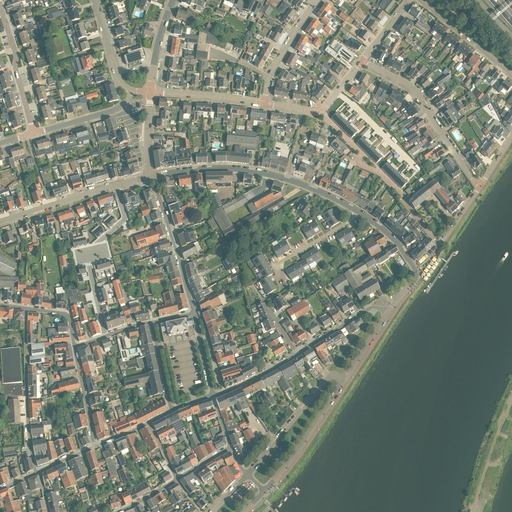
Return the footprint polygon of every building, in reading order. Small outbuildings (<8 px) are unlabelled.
[(9,10),(20,6),(17,0),(11,0),(12,1),(7,3),(8,7),(6,8),(7,12),(9,12),(9,10)] [(26,5),(30,3),(28,0),(17,0),(20,6),(21,9),(21,10),(25,9),(25,7),(24,7),(24,6),(27,5),(26,5)] [(66,9),(68,8),(69,10),(76,7),(74,0),(67,2),(67,1),(63,2),(65,9),(66,9)] [(154,0),(157,1),(157,0),(142,0),(139,9),(147,12),(151,0),(154,0)] [(198,0),(192,0),(191,0),(182,0),(181,4),(190,7),(191,4),(197,6),(196,10),(200,12),(204,2),(198,0)] [(208,0),(206,0),(205,3),(217,8),(219,4),(208,0)] [(242,2),(243,0),(235,0),(234,5),(233,5),(233,7),(239,9),(238,10),(241,12),(242,11),(245,4),(242,2)] [(251,13),(255,3),(249,0),(247,5),(245,4),(242,11),(250,15),(251,13)] [(298,9),(302,3),(297,0),(292,0),(290,3),(298,9)] [(383,1),(378,7),(380,8),(387,13),(395,3),(391,0),(387,0),(385,3),(383,1)] [(286,4),(284,2),(278,10),(285,15),(285,16),(290,20),(295,13),(290,10),(292,8),(286,4)] [(258,12),(261,6),(255,3),(251,13),(257,16),(255,18),(259,20),(261,13),(258,12)] [(321,10),(327,14),(330,10),(335,14),(337,12),(326,4),(321,10)] [(380,8),(378,7),(376,5),(373,4),(371,6),(374,8),(372,9),(373,10),(376,12),(380,8)] [(125,24),(130,24),(128,13),(125,14),(119,15),(117,7),(108,9),(112,21),(115,20),(117,26),(121,25),(125,24)] [(342,13),(349,18),(344,14),(346,11),(341,7),(338,10),(342,12),(342,13)] [(409,14),(419,20),(420,18),(423,20),(426,16),(423,14),(417,10),(416,11),(413,8),(409,14)] [(69,13),(65,14),(68,26),(69,26),(75,24),(75,23),(73,24),(72,22),(79,19),(77,10),(69,13)] [(188,11),(188,13),(179,10),(176,18),(185,21),(186,17),(192,20),(194,16),(195,14),(188,11)] [(324,18),(327,14),(321,10),(317,16),(326,22),(328,20),(324,18)] [(370,13),(381,21),(385,15),(379,10),(377,13),(373,10),(370,13)] [(58,12),(50,15),(48,15),(49,20),(60,17),(59,13),(58,12)] [(373,21),(372,22),(369,20),(372,17),(365,12),(363,15),(369,20),(367,23),(364,21),(363,23),(365,25),(368,27),(368,28),(373,32),(377,25),(378,26),(378,25),(373,21)] [(22,17),(25,16),(24,13),(13,16),(15,23),(23,20),(22,17)] [(346,22),(349,18),(342,13),(339,16),(346,22)] [(286,25),(290,20),(285,16),(283,19),(280,17),(278,20),(286,25)] [(272,32),(272,33),(280,37),(284,30),(274,24),(275,21),(268,17),(266,20),(272,24),(270,26),(277,29),(275,33),(272,32)] [(409,30),(413,24),(406,19),(402,24),(409,30)] [(32,23),(28,24),(27,22),(24,23),(23,20),(15,23),(17,28),(24,26),(25,29),(33,26),(32,23)] [(309,27),(315,31),(318,27),(321,29),(323,26),(314,20),(309,27)] [(362,26),(360,24),(355,21),(353,24),(360,30),(363,27),(362,26)] [(417,23),(415,26),(425,33),(427,34),(429,31),(422,27),(417,23)] [(82,24),(76,26),(75,24),(69,26),(70,28),(71,30),(72,35),(74,34),(84,31),(82,24)] [(397,31),(405,37),(406,34),(408,36),(411,32),(409,30),(402,24),(397,31)] [(437,34),(441,28),(437,24),(430,32),(432,34),(434,32),(437,34)] [(141,33),(144,34),(143,34),(152,37),(153,31),(152,30),(153,26),(146,25),(145,28),(143,27),(141,33)] [(32,37),(31,34),(30,31),(34,30),(33,26),(25,29),(26,32),(19,35),(21,41),(29,38),(32,37)] [(332,31),(332,30),(327,26),(323,30),(329,34),(331,31),(332,31)] [(313,33),(315,31),(309,27),(305,32),(314,38),(316,36),(313,33)] [(339,31),(346,36),(349,33),(342,27),(339,31)] [(129,36),(128,31),(124,33),(123,28),(122,28),(118,29),(115,30),(116,34),(117,37),(122,35),(123,38),(129,36)] [(190,30),(189,29),(178,28),(175,28),(174,35),(181,36),(180,38),(187,39),(197,41),(198,37),(190,35),(190,30)] [(435,40),(437,38),(439,40),(446,32),(441,28),(437,34),(433,38),(435,40)] [(75,44),(82,42),(81,39),(86,37),(84,31),(74,34),(75,37),(73,38),(75,44)] [(357,34),(360,37),(365,41),(370,35),(365,31),(363,34),(359,31),(357,34)] [(219,40),(206,35),(201,33),(199,32),(199,37),(198,37),(197,41),(197,45),(198,45),(197,52),(196,52),(195,60),(196,60),(204,61),(207,62),(208,53),(204,53),(205,45),(210,45),(211,45),(230,53),(232,46),(219,40)] [(276,43),(280,37),(273,34),(272,33),(270,36),(269,35),(268,38),(276,43)] [(131,42),(130,40),(138,37),(137,34),(129,36),(123,38),(124,41),(118,43),(120,50),(128,47),(127,43),(131,42)] [(450,43),(454,38),(449,34),(442,43),(445,44),(447,41),(450,43)] [(64,52),(59,37),(52,39),(57,54),(64,52)] [(310,45),(312,42),(302,37),(298,43),(308,48),(310,45)] [(34,39),(29,41),(29,38),(21,41),(23,46),(30,44),(31,47),(37,45),(43,43),(42,40),(35,42),(34,39)] [(412,41),(407,38),(405,41),(412,46),(414,43),(412,41)] [(447,46),(449,48),(451,50),(458,42),(454,38),(450,43),(447,46)] [(183,48),(184,41),(173,40),(172,46),(183,48)] [(362,46),(356,41),(353,44),(348,40),(345,44),(351,49),(352,48),(354,50),(355,49),(357,51),(362,46)] [(82,42),(75,44),(76,49),(81,48),(82,52),(90,49),(88,43),(82,44),(82,42)] [(264,50),(271,53),(274,48),(263,42),(262,44),(265,46),(264,50)] [(308,49),(308,48),(298,43),(295,50),(305,55),(307,52),(306,52),(307,48),(308,49)] [(393,54),(398,45),(395,44),(394,43),(392,48),(389,53),(392,55),(393,55),(393,54)] [(37,50),(38,49),(37,45),(31,47),(33,51),(25,53),(27,59),(34,56),(33,54),(38,52),(37,50)] [(455,53),(457,55),(459,52),(462,54),(466,48),(461,45),(455,53)] [(183,49),(183,48),(172,46),(171,54),(183,56),(183,53),(179,53),(180,48),(183,49)] [(354,56),(343,47),(338,53),(329,46),(324,51),(334,59),(339,62),(340,60),(343,56),(349,61),(348,63),(354,56)] [(144,56),(142,48),(142,47),(128,51),(129,55),(124,57),(127,66),(143,61),(142,56),(144,56)] [(389,54),(384,52),(386,49),(381,47),(379,50),(380,50),(378,52),(375,58),(377,58),(376,60),(382,63),(385,56),(387,57),(389,54)] [(462,60),(462,59),(464,60),(471,52),(466,48),(462,54),(458,58),(462,60)] [(431,53),(427,49),(425,53),(423,55),(427,58),(431,53)] [(267,59),(271,53),(264,50),(260,55),(267,59)] [(195,60),(196,52),(185,51),(184,59),(190,60),(195,60)] [(256,53),(253,51),(252,53),(255,55),(259,58),(257,60),(264,64),(267,59),(260,55),(256,53)] [(306,62),(307,62),(308,60),(306,59),(305,58),(300,55),(298,58),(292,54),(289,60),(300,66),(302,63),(303,63),(304,61),(306,62)] [(77,73),(77,76),(84,74),(83,74),(87,73),(88,72),(88,70),(92,69),(90,63),(92,63),(90,58),(89,55),(75,59),(79,73),(77,73)] [(399,57),(395,55),(394,58),(391,56),(391,57),(391,56),(386,65),(389,66),(393,69),(398,59),(399,57)] [(474,68),(479,61),(480,60),(479,59),(479,58),(477,57),(474,55),(469,61),(470,61),(467,65),(469,67),(471,69),(466,75),(470,78),(479,67),(478,66),(476,69),(474,68)] [(35,60),(35,59),(34,56),(27,59),(29,65),(36,63),(37,66),(49,62),(48,58),(40,61),(39,58),(35,60)] [(405,63),(402,61),(403,59),(399,57),(398,59),(393,69),(400,72),(405,63)] [(190,60),(184,59),(182,58),(181,66),(175,66),(176,61),(170,60),(169,69),(184,71),(185,65),(185,64),(189,64),(190,60)] [(264,64),(257,60),(255,63),(252,62),(251,64),(255,66),(258,68),(261,70),(264,64)] [(299,69),(300,66),(289,60),(286,65),(296,71),(298,69),(299,69)] [(39,72),(43,71),(42,68),(49,66),(50,66),(49,62),(37,66),(38,69),(31,71),(33,77),(40,75),(39,72)] [(458,71),(463,65),(459,62),(454,68),(458,71)] [(343,69),(338,65),(337,64),(335,67),(331,64),(329,67),(325,63),(322,66),(327,70),(329,71),(331,69),(333,71),(339,75),(343,69)] [(488,69),(489,68),(484,63),(480,68),(483,71),(480,74),(483,77),(489,70),(488,69)] [(327,70),(322,66),(320,65),(318,68),(325,73),(327,70)] [(417,77),(419,74),(422,76),(427,69),(421,65),(420,67),(417,72),(412,69),(408,76),(414,79),(416,76),(417,77)] [(298,75),(306,79),(308,76),(298,70),(298,71),(296,74),(297,74),(298,75)] [(96,71),(89,73),(91,78),(92,81),(95,79),(97,83),(104,81),(102,75),(98,76),(96,71)] [(225,81),(225,72),(218,71),(218,79),(220,80),(219,88),(227,89),(228,81),(225,81)] [(292,80),(293,80),(294,78),(294,77),(297,78),(298,75),(297,74),(296,74),(290,71),(289,74),(283,71),(279,78),(281,79),(280,81),(282,82),(283,83),(283,82),(285,83),(286,81),(285,81),(287,77),(292,80)] [(485,79),(491,84),(494,81),(497,78),(496,78),(498,75),(493,71),(489,76),(488,76),(485,79)] [(180,79),(175,78),(176,73),(172,72),(172,75),(168,74),(167,83),(173,84),(173,86),(174,87),(176,87),(178,88),(180,88),(178,87),(179,85),(179,82),(184,83),(185,79),(180,78),(180,79)] [(199,78),(194,77),(195,72),(188,72),(187,75),(186,82),(192,82),(192,86),(198,87),(199,78)] [(420,84),(424,89),(430,83),(427,81),(433,75),(431,72),(420,82),(421,83),(420,84)] [(217,81),(213,81),(210,81),(211,74),(204,73),(203,81),(207,81),(206,87),(216,88),(217,81)] [(320,81),(323,83),(325,81),(331,85),(335,80),(329,75),(326,73),(320,81)] [(371,84),(372,85),(374,82),(369,79),(363,74),(359,81),(363,84),(361,87),(363,88),(367,90),(371,84)] [(440,87),(452,78),(449,74),(436,83),(438,86),(427,93),(431,99),(437,95),(438,96),(443,92),(442,91),(443,90),(441,87),(441,88),(440,87)] [(1,84),(9,81),(7,75),(0,77),(0,81),(1,81),(1,84)] [(41,78),(40,75),(33,77),(34,83),(38,82),(42,81),(46,80),(45,77),(41,78)] [(243,91),(244,84),(247,85),(248,81),(248,78),(244,77),(244,80),(242,79),(236,78),(235,83),(237,83),(236,90),(243,91)] [(251,78),(249,88),(251,88),(250,92),(256,93),(258,85),(253,85),(254,78),(251,78)] [(482,81),(481,80),(478,78),(473,85),(474,86),(470,91),(472,92),(472,93),(476,88),(476,87),(482,81)] [(282,82),(280,81),(278,79),(276,84),(279,85),(278,90),(275,89),(274,96),(281,97),(282,82)] [(0,94),(5,93),(4,90),(11,88),(9,81),(1,84),(3,88),(0,89),(0,94)] [(500,81),(497,84),(494,88),(500,93),(503,88),(508,92),(511,87),(505,81),(503,83),(500,81)] [(283,85),(283,83),(282,82),(281,97),(288,98),(288,93),(291,94),(292,82),(290,83),(288,91),(284,90),(285,86),(283,85)] [(298,93),(294,93),(294,92),(296,82),(292,82),(291,94),(293,94),(292,99),(299,100),(302,84),(299,84),(298,93)] [(109,103),(118,100),(113,84),(104,86),(105,91),(102,92),(104,98),(106,97),(109,103)] [(385,95),(386,93),(389,88),(381,84),(379,89),(377,93),(375,96),(373,95),(372,98),(377,100),(377,101),(381,103),(384,100),(387,96),(385,95)] [(38,96),(46,93),(45,90),(49,89),(48,86),(36,90),(38,96)] [(313,88),(322,96),(327,90),(321,86),(319,89),(315,86),(313,88)] [(363,89),(361,92),(357,89),(357,90),(353,87),(349,92),(355,97),(357,95),(362,98),(367,91),(363,89)] [(318,101),(322,96),(313,88),(312,90),(315,93),(313,97),(318,101)] [(395,101),(399,94),(397,92),(397,93),(394,91),(391,96),(388,94),(387,96),(384,100),(386,102),(388,100),(390,102),(392,98),(395,100),(392,105),(395,101)] [(434,103),(438,109),(444,104),(443,102),(451,96),(454,94),(452,91),(441,99),(440,98),(437,100),(437,101),(434,103)] [(54,101),(61,99),(60,96),(51,98),(50,96),(49,92),(46,94),(46,93),(38,96),(40,102),(47,100),(48,103),(54,101)] [(87,101),(99,97),(97,92),(94,93),(86,96),(87,101)] [(480,92),(476,98),(480,101),(484,96),(480,92)] [(7,103),(14,101),(13,95),(6,97),(5,93),(0,94),(0,99),(0,100),(2,99),(4,104),(7,103)] [(482,108),(484,106),(489,103),(491,102),(487,93),(478,103),(482,108)] [(402,105),(401,103),(405,98),(402,96),(399,94),(395,101),(392,105),(397,109),(402,105)] [(73,110),(81,107),(79,99),(65,103),(69,114),(74,112),(73,110)] [(160,100),(159,107),(168,108),(169,104),(167,104),(168,99),(164,99),(164,100),(160,100)] [(0,105),(2,115),(4,114),(10,112),(9,110),(16,108),(14,101),(7,103),(4,104),(0,105)] [(56,107),(54,101),(48,103),(49,106),(41,108),(43,114),(51,112),(50,109),(54,108),(56,107)] [(401,110),(402,110),(401,111),(401,112),(403,116),(405,114),(413,108),(412,106),(410,103),(401,110)] [(464,109),(464,108),(460,103),(454,108),(449,111),(442,115),(446,121),(460,111),(464,109)] [(184,104),(183,111),(183,115),(187,115),(191,116),(191,114),(193,114),(193,112),(191,112),(191,104),(184,104)] [(203,113),(203,105),(196,105),(196,115),(193,114),(192,123),(193,123),(193,121),(198,121),(199,115),(199,113),(203,113)] [(207,116),(210,116),(211,106),(203,105),(203,113),(208,113),(207,116)] [(228,114),(224,114),(225,107),(217,106),(217,118),(220,118),(220,115),(224,115),(224,120),(227,120),(227,126),(228,120),(228,114)] [(238,115),(239,109),(231,108),(230,117),(233,118),(237,119),(238,115)] [(406,118),(408,120),(417,114),(415,111),(416,111),(413,108),(405,114),(403,116),(404,115),(406,118)] [(242,119),(245,119),(247,110),(239,109),(238,115),(243,115),(242,119)] [(511,112),(510,114),(504,110),(503,112),(504,114),(511,119),(511,112)] [(257,122),(259,112),(252,111),(250,122),(247,121),(247,127),(253,128),(254,121),(257,122)] [(456,122),(453,117),(455,116),(456,118),(462,114),(460,111),(446,121),(450,126),(456,122)] [(12,123),(20,121),(18,114),(11,116),(10,112),(4,114),(2,115),(1,115),(2,120),(7,119),(8,124),(12,122),(12,123)] [(51,112),(43,114),(45,120),(56,117),(55,114),(52,115),(51,112)] [(169,113),(162,112),(161,121),(158,120),(157,128),(165,128),(166,123),(167,123),(169,113)] [(257,122),(265,123),(267,113),(259,112),(257,122)] [(510,126),(511,123),(511,119),(504,114),(503,112),(501,115),(506,119),(504,121),(505,122),(510,126)] [(277,126),(279,115),(272,114),(270,122),(274,122),(273,126),(277,126)] [(285,125),(285,124),(286,116),(279,115),(277,126),(283,128),(283,132),(286,133),(287,125),(285,125)] [(458,120),(460,124),(466,119),(464,116),(458,120)] [(299,118),(291,117),(290,125),(293,125),(293,129),(297,130),(297,126),(299,118)] [(333,120),(339,126),(344,121),(341,118),(340,120),(337,117),(333,120)] [(117,130),(113,119),(110,120),(93,125),(96,137),(99,136),(117,130)] [(425,125),(421,119),(415,123),(414,122),(406,127),(410,132),(416,128),(418,130),(419,129),(425,125)] [(492,134),(493,135),(498,139),(503,132),(497,128),(500,124),(495,120),(490,127),(490,126),(487,129),(487,130),(490,134),(491,136),(492,134)] [(10,126),(11,130),(14,129),(22,127),(20,121),(12,123),(13,126),(10,126)] [(344,131),(347,127),(345,124),(346,123),(344,121),(339,126),(344,131)] [(344,131),(348,136),(354,130),(352,128),(350,130),(347,127),(344,131)] [(92,139),(91,134),(88,135),(86,129),(76,131),(75,132),(76,135),(75,135),(73,136),(75,143),(78,142),(79,143),(92,139)] [(117,130),(99,136),(100,138),(109,136),(110,141),(117,138),(119,145),(128,142),(125,133),(119,136),(117,130)] [(348,136),(353,140),(357,136),(355,134),(356,132),(354,130),(348,136)] [(419,145),(432,136),(429,131),(423,134),(425,136),(417,142),(419,145)] [(317,144),(320,135),(313,133),(310,141),(312,142),(311,145),(315,146),(316,144),(317,144)] [(67,134),(60,136),(63,146),(64,146),(64,148),(76,144),(75,143),(73,136),(68,137),(67,134)] [(248,151),(258,152),(259,144),(260,144),(260,137),(245,136),(235,135),(227,134),(226,146),(228,146),(227,153),(226,163),(249,165),(250,156),(252,156),(252,152),(248,152),(248,151)] [(320,135),(317,144),(324,146),(327,138),(320,135)] [(411,145),(419,139),(416,135),(411,139),(408,141),(411,145)] [(59,147),(63,146),(60,136),(55,138),(56,141),(53,142),(54,146),(56,152),(60,151),(59,147)] [(429,151),(433,148),(430,144),(434,141),(435,140),(432,136),(419,145),(407,152),(411,156),(422,148),(421,147),(423,146),(425,145),(429,151)] [(336,151),(343,144),(337,138),(331,145),(336,151)] [(495,145),(489,140),(489,139),(484,145),(492,152),(496,147),(494,146),(495,145)] [(48,140),(42,141),(46,153),(51,151),(52,153),(56,152),(54,146),(50,147),(49,143),(48,140)] [(357,144),(361,148),(366,142),(364,140),(363,142),(360,140),(357,144)] [(474,150),(477,148),(475,144),(476,143),(473,140),(469,142),(474,150)] [(40,154),(46,153),(42,141),(36,143),(37,146),(38,150),(35,151),(37,157),(40,156),(40,154)] [(192,165),(192,164),(189,141),(181,142),(182,148),(175,149),(175,158),(176,158),(177,167),(192,165)] [(366,153),(370,149),(368,146),(369,145),(366,142),(361,148),(366,153)] [(342,156),(348,149),(343,144),(336,151),(342,156)] [(488,157),(492,152),(484,145),(478,151),(479,152),(485,157),(486,156),(488,157)] [(165,154),(164,151),(163,146),(154,148),(154,152),(154,153),(155,159),(154,159),(156,170),(165,168),(168,168),(167,160),(166,160),(165,154)] [(20,160),(22,160),(26,158),(25,154),(24,150),(23,150),(22,147),(16,149),(20,160)] [(432,149),(433,148),(429,151),(423,155),(426,159),(429,157),(431,160),(436,156),(438,159),(444,154),(441,148),(434,152),(432,149)] [(14,162),(20,160),(16,149),(11,151),(14,162)] [(175,158),(175,149),(175,153),(165,154),(166,160),(167,160),(168,168),(175,167),(174,159),(175,159),(175,158)] [(366,153),(371,158),(377,151),(374,149),(373,151),(370,149),(366,153)] [(469,149),(463,153),(466,159),(469,157),(471,161),(473,164),(476,169),(477,168),(483,164),(477,156),(475,157),(473,154),(469,149)] [(371,158),(376,163),(380,158),(377,155),(379,154),(377,151),(371,158)] [(128,165),(136,162),(135,157),(133,152),(126,154),(126,155),(121,156),(122,160),(121,160),(123,164),(127,164),(128,165)] [(272,155),(272,156),(272,154),(267,152),(265,159),(263,158),(262,162),(258,161),(257,167),(261,167),(269,169),(272,155)] [(9,159),(4,160),(2,153),(0,153),(0,166),(6,164),(6,167),(11,166),(9,159)] [(226,163),(227,153),(223,153),(219,153),(211,154),(211,163),(226,163)] [(196,155),(197,164),(207,164),(207,154),(196,155)] [(289,160),(272,156),(272,155),(269,169),(278,171),(284,173),(285,172),(286,172),(288,165),(287,165),(289,160)] [(29,168),(35,166),(33,158),(26,160),(29,168)] [(305,174),(309,166),(302,163),(303,160),(298,158),(297,165),(300,166),(298,172),(305,174)] [(383,170),(390,164),(387,161),(385,163),(383,161),(378,166),(383,170)] [(449,173),(453,179),(461,174),(456,167),(455,168),(450,161),(444,165),(449,172),(449,173)] [(121,169),(121,168),(118,169),(120,178),(129,175),(129,176),(131,175),(131,176),(140,173),(138,167),(136,162),(128,165),(127,164),(128,167),(121,169)] [(408,170),(410,172),(414,168),(410,162),(403,168),(406,172),(408,170)] [(317,164),(316,167),(313,165),(312,167),(309,166),(305,174),(313,177),(315,170),(318,171),(319,171),(321,166),(320,165),(318,164),(317,164)] [(390,177),(394,172),(391,169),(393,167),(390,164),(383,170),(390,177)] [(430,175),(440,167),(439,164),(431,170),(428,173),(430,175)] [(117,166),(117,165),(114,166),(115,169),(109,172),(109,173),(107,173),(110,179),(111,179),(112,180),(120,178),(118,169),(117,166)] [(343,180),(347,182),(353,172),(348,170),(343,180)] [(324,173),(319,171),(318,171),(316,178),(321,180),(319,186),(327,190),(331,182),(324,179),(322,178),(324,173)] [(390,177),(396,183),(403,176),(399,173),(397,175),(394,172),(390,177)] [(107,173),(93,177),(94,181),(95,180),(96,183),(109,180),(109,179),(110,179),(107,173)] [(206,174),(206,175),(206,182),(206,184),(233,183),(232,173),(206,174)] [(200,175),(198,175),(194,175),(195,180),(195,183),(194,183),(195,194),(200,193),(200,186),(199,186),(198,183),(202,182),(206,182),(206,175),(202,175),(200,175)] [(252,181),(252,177),(244,175),(244,176),(240,176),(239,183),(247,184),(247,186),(253,187),(254,181),(252,181)] [(396,183),(402,189),(408,184),(404,181),(406,179),(403,176),(396,183)] [(95,184),(96,183),(95,180),(94,181),(93,177),(86,179),(88,187),(95,184)] [(415,196),(414,196),(421,203),(422,204),(435,193),(452,215),(457,209),(457,208),(464,202),(459,196),(454,199),(452,197),(451,197),(449,199),(447,196),(450,194),(448,191),(443,184),(443,183),(438,177),(415,196)] [(83,188),(81,180),(80,178),(77,179),(77,180),(72,182),(73,186),(74,191),(83,188)] [(171,187),(174,187),(173,178),(169,179),(162,180),(163,188),(164,188),(169,188),(169,187),(171,187)] [(49,181),(47,182),(46,181),(43,182),(45,186),(47,186),(49,192),(52,191),(55,197),(68,192),(65,184),(53,189),(51,184),(50,184),(49,181)] [(344,181),(341,186),(335,184),(331,182),(327,190),(338,195),(340,196),(345,189),(347,183),(344,181)] [(287,205),(282,196),(280,193),(283,185),(279,184),(274,183),(271,190),(271,191),(273,191),(253,202),(258,211),(233,225),(226,214),(248,203),(243,195),(211,213),(226,240),(287,205)] [(35,204),(42,201),(40,194),(42,193),(39,185),(32,187),(34,194),(32,195),(35,204)] [(180,203),(178,196),(179,195),(177,186),(174,187),(171,187),(169,187),(169,188),(164,188),(165,197),(165,198),(168,207),(180,203)] [(358,196),(345,189),(340,196),(351,202),(354,203),(358,196)] [(155,201),(151,190),(144,193),(145,196),(142,197),(143,201),(144,201),(145,200),(147,204),(155,201)] [(140,204),(137,196),(134,197),(133,193),(131,194),(130,195),(130,194),(128,195),(127,195),(126,195),(126,194),(123,195),(123,196),(122,197),(125,206),(126,206),(130,205),(130,204),(131,204),(132,203),(133,207),(140,204)] [(414,196),(415,196),(412,193),(408,195),(411,200),(409,202),(415,209),(422,204),(421,203),(414,196)] [(20,195),(16,196),(15,194),(11,195),(12,197),(14,202),(16,201),(18,209),(22,208),(25,207),(22,199),(21,200),(20,195)] [(215,209),(222,206),(218,194),(210,197),(215,209)] [(110,203),(114,202),(111,195),(104,197),(109,210),(112,209),(110,203)] [(370,203),(358,196),(354,203),(365,210),(370,203)] [(15,207),(14,202),(12,197),(4,199),(6,204),(4,205),(7,213),(13,211),(12,208),(15,207)] [(104,213),(105,212),(109,211),(108,211),(108,210),(109,210),(104,197),(97,199),(99,206),(103,205),(105,209),(103,209),(104,212),(104,213)] [(372,212),(379,202),(379,201),(377,200),(375,202),(372,200),(370,203),(365,210),(371,214),(371,212),(372,212)] [(97,213),(95,208),(93,201),(86,204),(91,215),(97,213)] [(142,214),(138,215),(138,218),(151,214),(150,212),(158,209),(155,201),(147,204),(143,206),(143,204),(140,205),(142,209),(140,209),(142,214)] [(384,213),(378,209),(382,204),(379,202),(372,212),(374,214),(373,215),(379,220),(382,216),(385,218),(388,215),(385,212),(384,213)] [(188,206),(184,207),(182,203),(180,203),(168,207),(171,216),(194,208),(192,203),(188,204),(188,206)] [(312,215),(315,211),(304,203),(303,205),(301,204),(297,211),(293,209),(289,214),(295,218),(297,215),(299,217),(301,213),(307,218),(310,213),(312,215)] [(79,215),(84,212),(85,212),(82,206),(76,209),(78,215),(79,215)] [(187,216),(186,212),(194,209),(194,208),(171,216),(171,217),(172,217),(175,227),(184,224),(184,226),(190,224),(188,215),(187,216)] [(336,216),(333,211),(332,210),(323,215),(327,222),(336,216)] [(70,231),(72,230),(71,225),(72,225),(71,223),(74,222),(73,218),(74,218),(72,211),(65,213),(69,226),(69,228),(70,231)] [(154,222),(162,220),(159,212),(151,215),(146,217),(148,224),(154,222)] [(63,221),(65,227),(66,227),(69,226),(65,213),(57,215),(60,222),(63,221)] [(105,220),(112,227),(119,221),(113,214),(105,220)] [(48,228),(46,228),(48,234),(53,233),(50,224),(55,223),(54,216),(46,218),(48,224),(48,228)] [(331,228),(340,223),(336,216),(327,222),(331,228)] [(397,222),(394,219),(391,217),(384,225),(390,230),(396,223),(396,224),(397,222)] [(207,222),(218,228),(213,219),(207,222)] [(309,226),(314,235),(321,231),(315,222),(309,226)] [(390,230),(393,233),(401,225),(397,222),(390,230)] [(99,237),(107,230),(101,223),(93,229),(99,237)] [(23,228),(19,230),(20,236),(21,236),(20,234),(29,232),(30,236),(32,235),(33,240),(32,240),(32,242),(34,242),(34,241),(37,241),(36,234),(34,234),(31,227),(30,227),(30,224),(23,227),(23,228)] [(401,225),(393,233),(397,236),(404,228),(401,225)] [(412,232),(415,236),(419,242),(415,246),(412,248),(415,251),(411,254),(415,261),(417,261),(435,245),(428,238),(424,242),(421,239),(423,237),(413,225),(410,229),(412,232)] [(158,243),(157,240),(167,237),(164,226),(156,228),(156,230),(147,233),(135,237),(136,241),(139,249),(158,243)] [(308,239),(314,235),(309,226),(302,230),(308,239)] [(403,238),(408,232),(404,228),(397,236),(401,239),(402,238),(403,238)] [(354,238),(350,231),(349,229),(342,233),(349,244),(353,242),(351,239),(354,238)] [(78,237),(80,246),(87,244),(86,239),(89,238),(87,230),(82,231),(83,236),(78,237)] [(178,236),(182,248),(187,246),(186,245),(191,243),(190,242),(198,240),(196,236),(193,237),(191,232),(178,236)] [(11,233),(3,235),(6,244),(16,241),(17,243),(21,242),(19,236),(13,238),(11,233)] [(67,234),(69,243),(73,242),(74,247),(80,246),(78,237),(74,239),(72,233),(67,234)] [(343,248),(349,244),(342,233),(336,236),(343,248)] [(378,247),(386,243),(386,242),(382,235),(364,246),(371,257),(381,252),(378,247)] [(415,236),(412,238),(410,235),(402,240),(404,243),(407,247),(407,248),(408,247),(408,248),(411,246),(411,245),(412,244),(415,243),(416,244),(412,247),(412,248),(415,246),(419,242),(415,236)] [(169,241),(168,240),(168,241),(150,246),(153,257),(156,255),(156,256),(164,253),(163,250),(171,248),(169,241)] [(32,242),(33,245),(28,246),(30,252),(35,251),(34,245),(38,244),(38,241),(37,241),(32,242)] [(278,244),(284,254),(290,250),(285,241),(278,244)] [(198,252),(197,252),(193,244),(181,251),(184,260),(190,257),(190,256),(198,252)] [(277,258),(284,254),(278,244),(272,248),(277,258)] [(388,258),(398,251),(395,245),(372,259),(375,266),(376,266),(379,264),(379,265),(389,259),(388,258)] [(139,249),(134,250),(131,252),(130,252),(132,257),(141,254),(139,249)] [(321,258),(318,253),(316,249),(309,252),(315,262),(321,258)] [(334,268),(337,267),(349,260),(355,255),(353,251),(331,264),(334,268)] [(174,256),(173,257),(169,258),(168,252),(164,253),(156,256),(158,266),(164,264),(165,265),(166,264),(172,262),(176,261),(174,256)] [(309,265),(315,262),(309,252),(303,256),(305,260),(310,269),(311,269),(309,265)] [(197,268),(197,267),(198,267),(197,263),(204,259),(204,260),(208,257),(206,254),(192,262),(192,263),(185,266),(187,280),(197,275),(199,274),(200,274),(202,272),(205,271),(204,266),(197,268)] [(18,264),(0,255),(0,271),(11,277),(12,276),(14,278),(17,271),(15,269),(18,264)] [(256,267),(265,261),(261,255),(252,260),(256,267)] [(66,263),(65,256),(59,258),(61,267),(64,267),(64,268),(67,268),(68,266),(67,263),(66,263)] [(427,281),(442,260),(438,258),(437,260),(434,257),(421,275),(425,277),(424,279),(427,281)] [(375,266),(372,259),(371,258),(363,263),(360,265),(356,267),(352,270),(348,263),(340,269),(343,275),(351,287),(353,291),(366,284),(366,285),(374,280),(374,279),(372,279),(369,274),(362,279),(360,274),(367,270),(375,266)] [(111,274),(116,273),(114,264),(111,265),(109,259),(103,261),(105,270),(110,268),(111,274)] [(233,268),(228,259),(223,262),(228,271),(233,268)] [(304,273),(310,269),(305,260),(299,264),(304,273)] [(105,270),(103,261),(96,262),(98,268),(94,269),(96,277),(101,276),(100,271),(105,270)] [(171,281),(180,278),(179,272),(176,261),(172,262),(166,264),(165,265),(168,274),(169,274),(171,281)] [(260,273),(269,268),(265,261),(256,267),(260,273)] [(118,274),(121,274),(121,272),(133,269),(132,263),(116,268),(118,274)] [(298,277),(304,273),(299,264),(292,268),(298,277)] [(77,274),(78,283),(83,282),(82,276),(87,275),(85,266),(79,268),(80,274),(77,274)] [(260,282),(269,277),(273,274),(269,268),(260,273),(263,279),(259,282),(260,282)] [(291,280),(298,277),(292,268),(286,271),(291,280)] [(194,296),(195,296),(203,291),(199,283),(201,281),(197,275),(187,280),(189,285),(194,296)] [(339,294),(351,287),(343,275),(331,282),(339,294)] [(19,278),(14,278),(0,277),(0,287),(16,288),(18,288),(18,283),(19,278)] [(263,289),(272,283),(269,277),(260,282),(263,289)] [(173,287),(182,285),(180,278),(171,281),(173,287)] [(383,295),(374,280),(366,285),(366,284),(353,291),(360,302),(377,291),(381,297),(383,295)] [(118,300),(124,298),(119,281),(114,283),(113,283),(117,298),(118,300)] [(25,283),(18,283),(18,288),(16,288),(15,292),(18,292),(18,291),(22,291),(21,304),(31,306),(31,298),(31,295),(25,295),(26,288),(26,283),(25,283)] [(263,289),(265,291),(267,295),(276,290),(272,283),(263,289)] [(36,288),(26,288),(25,295),(31,295),(31,298),(36,298),(35,306),(42,307),(42,301),(42,298),(43,298),(43,293),(44,293),(44,284),(36,284),(36,288)] [(98,291),(100,298),(108,296),(107,291),(113,290),(112,285),(103,287),(104,290),(98,291)] [(4,302),(11,302),(12,296),(14,296),(15,288),(12,288),(11,293),(4,293),(4,300),(4,302)] [(77,304),(83,303),(81,295),(81,292),(80,288),(73,290),(77,304)] [(205,299),(203,297),(209,294),(206,289),(204,291),(203,291),(195,296),(198,303),(205,299)] [(81,324),(79,312),(77,304),(73,290),(65,291),(65,293),(66,299),(71,298),(73,307),(70,307),(73,319),(74,319),(75,324),(76,331),(83,330),(81,324)] [(227,303),(225,299),(221,291),(198,304),(201,311),(210,306),(212,309),(222,303),(223,305),(227,303)] [(157,307),(157,310),(159,317),(178,312),(174,298),(172,292),(163,294),(166,305),(157,307)] [(67,303),(66,299),(65,293),(56,295),(56,296),(57,301),(56,309),(66,310),(67,303)] [(174,298),(178,312),(188,310),(184,294),(175,297),(175,298),(174,298)] [(100,298),(102,304),(107,303),(108,306),(116,303),(115,299),(115,298),(109,300),(108,296),(100,298)] [(156,306),(155,302),(154,297),(150,298),(145,299),(147,306),(149,305),(151,312),(157,310),(157,307),(156,306)] [(287,306),(285,302),(284,302),(280,297),(273,302),(279,311),(287,306)] [(344,303),(349,310),(354,307),(348,297),(343,300),(344,302),(344,303)] [(342,299),(338,301),(337,300),(333,302),(338,311),(341,309),(344,313),(349,310),(344,303),(344,302),(343,300),(342,299)] [(132,315),(134,314),(141,312),(138,304),(138,303),(137,300),(129,303),(130,306),(121,308),(122,310),(122,311),(122,313),(127,323),(128,325),(132,323),(129,315),(132,314),(132,315)] [(334,321),(340,317),(333,306),(332,306),(328,300),(322,303),(327,309),(330,307),(331,310),(328,312),(330,315),(333,320),(334,321)] [(257,303),(258,306),(260,311),(266,309),(264,303),(264,304),(263,301),(257,303)] [(310,311),(308,308),(303,301),(291,309),(297,319),(310,311)] [(12,319),(13,311),(13,310),(6,309),(0,308),(0,317),(9,319),(9,322),(9,330),(13,330),(14,329),(14,320),(14,319),(12,319)] [(136,322),(143,320),(150,317),(148,309),(141,312),(134,314),(136,322)] [(293,321),(297,319),(291,309),(287,312),(293,321)] [(81,324),(88,322),(87,320),(85,310),(79,312),(81,324)] [(14,320),(18,321),(18,330),(24,330),(25,311),(15,311),(14,319),(14,320)] [(127,323),(122,313),(122,311),(115,313),(116,316),(105,319),(108,330),(127,323)] [(224,317),(214,321),(211,312),(202,315),(206,325),(208,330),(216,327),(226,324),(224,317)] [(39,323),(39,314),(28,313),(28,322),(27,335),(27,336),(32,335),(33,323),(39,323)] [(331,323),(329,322),(325,315),(319,318),(324,327),(331,323)] [(319,330),(316,325),(318,324),(315,318),(309,322),(312,327),(308,329),(312,335),(319,330)] [(92,337),(101,335),(97,322),(92,324),(91,319),(87,320),(88,322),(92,337)] [(189,338),(195,336),(191,319),(185,320),(166,324),(160,325),(164,343),(170,342),(169,336),(172,336),(188,333),(189,338)] [(265,327),(273,324),(271,319),(265,321),(265,322),(263,323),(265,327)] [(281,324),(283,326),(283,327),(285,330),(288,328),(292,326),(288,320),(286,321),(281,324)] [(363,324),(361,320),(359,320),(345,328),(343,329),(345,333),(347,331),(350,336),(359,330),(358,327),(363,324)] [(268,332),(275,329),(273,324),(265,327),(268,332)] [(67,325),(58,325),(59,328),(55,329),(48,329),(48,330),(48,337),(52,337),(52,336),(59,337),(59,336),(59,333),(68,333),(67,325)] [(144,358),(145,357),(155,355),(153,345),(148,326),(140,328),(143,340),(142,341),(144,346),(140,347),(141,353),(143,352),(144,358)] [(219,336),(216,327),(208,330),(210,335),(210,339),(219,336)] [(297,335),(301,341),(306,338),(299,327),(296,329),(299,334),(297,335)] [(297,335),(295,336),(292,331),(291,332),(288,328),(285,330),(287,332),(289,334),(294,343),(295,342),(297,344),(301,341),(297,335)] [(130,339),(138,338),(139,338),(137,329),(128,331),(130,339)] [(343,334),(345,333),(343,329),(340,331),(330,337),(330,338),(334,345),(341,341),(343,344),(348,341),(343,334)] [(84,332),(83,332),(83,330),(76,331),(79,342),(86,340),(84,332)] [(280,337),(277,332),(271,336),(280,354),(286,351),(282,345),(281,345),(277,339),(280,337)] [(253,334),(246,336),(249,345),(256,343),(253,334)] [(31,345),(34,345),(34,340),(38,339),(38,335),(32,335),(27,336),(28,345),(31,345)] [(210,339),(212,346),(222,343),(220,336),(219,336),(210,339)] [(275,357),(280,354),(271,336),(271,337),(260,344),(262,349),(267,346),(271,351),(274,355),(269,358),(270,360),(275,357)] [(330,338),(325,340),(323,342),(328,349),(331,347),(332,349),(334,347),(333,345),(334,345),(330,338)] [(115,345),(112,347),(109,339),(101,342),(104,350),(109,348),(112,354),(118,352),(115,345)] [(235,343),(228,345),(227,342),(212,346),(214,352),(225,349),(226,353),(236,350),(235,343)] [(328,349),(323,342),(314,348),(319,356),(325,365),(329,362),(326,358),(322,352),(328,349)] [(44,343),(41,344),(41,343),(38,344),(34,345),(31,345),(32,357),(30,357),(30,365),(45,363),(44,360),(44,355),(45,355),(44,347),(44,343)] [(96,357),(97,361),(102,360),(98,344),(94,345),(93,345),(96,357)] [(66,349),(71,349),(70,345),(65,345),(55,346),(55,352),(56,355),(54,355),(55,362),(57,362),(58,361),(58,355),(65,354),(66,354),(66,349)] [(86,357),(91,356),(89,346),(78,349),(81,360),(87,358),(86,357)] [(23,354),(23,352),(23,349),(0,349),(0,369),(2,370),(2,379),(1,380),(1,383),(0,383),(0,397),(23,396),(20,354),(23,354)] [(316,357),(311,349),(303,355),(308,362),(310,361),(312,364),(318,360),(316,357)] [(233,354),(237,353),(236,350),(226,353),(227,354),(222,356),(221,354),(215,355),(218,365),(234,359),(233,354)] [(149,374),(158,371),(155,355),(145,357),(149,374)] [(307,363),(308,362),(303,355),(300,357),(305,365),(310,372),(309,372),(315,379),(317,377),(312,370),(307,363)] [(82,365),(94,363),(92,358),(92,356),(91,356),(86,357),(87,358),(81,360),(82,365)] [(250,377),(256,375),(256,374),(249,357),(242,359),(244,363),(250,377)] [(299,373),(303,380),(305,379),(303,374),(301,371),(299,368),(305,365),(300,357),(292,362),(299,373)] [(66,369),(71,368),(74,367),(73,359),(66,360),(58,361),(57,362),(57,366),(66,365),(66,369)] [(278,382),(284,392),(291,388),(287,381),(294,376),(299,385),(302,390),(307,387),(306,386),(303,380),(299,373),(298,373),(291,362),(279,369),(270,374),(260,379),(260,380),(258,380),(264,390),(265,389),(265,388),(266,388),(278,382)] [(86,379),(97,376),(94,363),(82,365),(83,365),(86,379)] [(245,380),(250,377),(244,363),(240,365),(243,371),(241,372),(241,371),(242,374),(242,375),(243,375),(245,380)] [(241,371),(239,366),(225,371),(220,372),(223,381),(230,379),(228,375),(231,375),(232,378),(234,377),(242,374),(241,371)] [(62,379),(76,376),(74,368),(66,369),(55,370),(53,371),(54,375),(61,374),(62,379)] [(163,394),(162,392),(159,380),(158,372),(124,380),(126,388),(150,383),(152,389),(148,390),(149,393),(150,393),(152,392),(154,397),(163,394)] [(237,384),(245,380),(243,375),(242,375),(242,374),(234,377),(237,384)] [(237,384),(234,377),(232,378),(231,375),(228,375),(230,379),(223,381),(226,389),(237,384)] [(89,394),(97,391),(96,385),(96,382),(94,377),(97,376),(86,379),(89,394)] [(52,397),(60,395),(80,390),(79,388),(77,379),(58,384),(58,386),(50,388),(52,396),(52,397)] [(262,391),(264,390),(258,380),(241,389),(246,400),(247,400),(245,397),(250,395),(250,396),(262,390),(262,391)] [(250,407),(249,405),(247,400),(246,400),(241,389),(226,396),(225,396),(230,407),(236,404),(239,412),(244,410),(250,407)] [(89,399),(91,407),(101,404),(99,398),(102,397),(101,392),(94,394),(94,398),(89,399)] [(266,410),(276,404),(268,393),(259,398),(266,410)] [(228,418),(225,409),(230,407),(225,396),(216,400),(220,411),(228,432),(240,427),(236,420),(232,421),(230,417),(228,418)] [(19,400),(18,400),(8,401),(8,416),(6,416),(7,421),(7,424),(9,424),(20,424),(19,400)] [(153,405),(159,415),(162,413),(167,410),(164,400),(153,405)] [(196,405),(198,411),(213,406),(211,400),(201,403),(196,405)] [(35,409),(41,408),(41,401),(34,401),(29,402),(30,419),(36,419),(35,409)] [(249,405),(250,407),(258,418),(260,417),(251,403),(249,405)] [(151,419),(159,415),(153,405),(146,409),(151,419)] [(204,423),(201,415),(199,415),(198,411),(196,405),(190,407),(189,407),(193,416),(197,415),(200,424),(204,423)] [(181,421),(193,416),(189,407),(177,412),(181,421)] [(144,422),(151,419),(146,409),(142,410),(144,415),(141,416),(144,422)] [(213,418),(217,417),(215,410),(213,409),(204,413),(201,415),(204,423),(204,421),(207,420),(213,418)] [(138,425),(144,422),(141,416),(144,415),(142,410),(132,415),(134,417),(138,425)] [(109,431),(107,424),(103,412),(92,415),(95,427),(97,436),(109,431)] [(181,421),(177,412),(165,418),(168,425),(169,427),(172,426),(175,433),(176,433),(176,435),(180,433),(185,431),(181,421)] [(277,422),(283,418),(280,414),(274,419),(277,422)] [(76,430),(88,427),(85,415),(73,417),(76,430)] [(131,428),(138,425),(134,417),(114,425),(113,425),(117,434),(131,428)] [(155,431),(168,425),(165,418),(153,425),(155,431)] [(69,436),(76,434),(73,423),(66,425),(69,436)] [(98,441),(106,438),(111,437),(109,433),(112,432),(111,427),(110,423),(107,424),(109,431),(97,436),(98,441)] [(31,435),(32,435),(44,433),(43,426),(43,425),(31,427),(31,435)] [(172,426),(169,427),(169,428),(157,434),(160,440),(169,436),(170,439),(177,436),(176,435),(176,433),(175,433),(172,426)] [(156,453),(160,450),(159,448),(157,444),(156,441),(152,433),(150,432),(148,427),(140,431),(150,452),(154,450),(156,453)] [(250,429),(243,433),(250,446),(257,442),(250,429)] [(78,441),(80,449),(90,444),(87,437),(88,437),(87,431),(84,432),(85,437),(78,441)] [(231,442),(238,439),(235,431),(233,432),(234,435),(229,436),(231,442)] [(184,441),(180,433),(176,435),(177,436),(180,443),(184,441)] [(211,442),(216,451),(226,446),(226,444),(224,437),(222,433),(215,437),(217,439),(215,440),(214,440),(213,437),(211,439),(212,441),(211,442)] [(129,448),(132,454),(135,461),(143,457),(136,442),(137,442),(133,434),(125,438),(129,448)] [(200,447),(195,436),(193,436),(189,438),(200,461),(208,456),(206,452),(207,451),(204,446),(200,447)] [(68,453),(76,451),(71,438),(64,441),(66,447),(68,453)] [(120,453),(129,448),(125,438),(115,442),(120,453)] [(233,447),(233,448),(241,445),(240,444),(238,439),(231,442),(233,447)] [(42,453),(47,452),(46,449),(46,443),(45,440),(32,442),(34,453),(42,452),(42,453)] [(66,447),(64,441),(63,441),(63,440),(53,443),(56,452),(59,457),(64,455),(62,450),(62,449),(66,447)] [(49,462),(58,459),(53,442),(51,443),(46,443),(46,449),(47,452),(49,460),(49,462)] [(216,451),(211,442),(208,443),(204,445),(204,446),(207,451),(209,456),(216,451)] [(110,458),(117,455),(112,443),(104,447),(106,452),(103,453),(106,459),(107,464),(109,471),(110,474),(112,480),(117,478),(116,473),(113,460),(111,461),(110,458)] [(241,445),(233,448),(236,453),(243,449),(241,445)] [(169,460),(177,456),(173,447),(170,448),(166,450),(168,454),(167,454),(169,460)] [(192,466),(198,463),(194,455),(191,457),(188,450),(190,450),(189,448),(183,450),(177,454),(178,456),(184,452),(185,452),(188,459),(192,466)] [(239,458),(246,455),(243,449),(236,453),(239,458)] [(17,457),(16,452),(16,450),(15,450),(3,452),(5,459),(17,457)] [(49,463),(49,460),(47,452),(42,453),(42,456),(35,457),(38,467),(49,463)] [(97,462),(93,452),(84,456),(86,462),(88,461),(89,465),(97,462)] [(227,466),(235,462),(230,452),(214,461),(216,465),(219,464),(222,468),(220,465),(224,462),(227,466),(223,468),(224,469),(227,467),(227,466)] [(123,466),(127,465),(123,455),(118,457),(124,470),(125,469),(123,466)] [(192,466),(188,459),(180,463),(177,456),(169,460),(170,460),(173,467),(173,468),(177,475),(192,466)] [(71,471),(75,482),(88,477),(80,457),(69,462),(69,463),(72,471),(71,471)] [(23,468),(32,465),(31,459),(24,460),(25,464),(22,464),(23,468)] [(98,467),(107,464),(106,459),(97,462),(89,465),(91,470),(92,470),(94,476),(100,474),(98,467)] [(162,476),(165,483),(172,478),(168,473),(169,472),(163,461),(159,462),(164,470),(159,473),(162,476)] [(205,466),(207,469),(211,475),(209,470),(215,466),(218,471),(222,469),(222,468),(219,464),(216,465),(214,461),(205,466)] [(14,479),(21,476),(16,464),(11,466),(13,471),(11,472),(14,479)] [(68,473),(65,464),(56,468),(58,474),(56,475),(57,478),(58,478),(57,477),(60,476),(60,477),(65,489),(77,485),(75,482),(71,471),(68,473)] [(26,470),(27,473),(33,471),(32,465),(23,468),(23,470),(26,470)] [(211,475),(213,478),(223,492),(233,483),(235,481),(236,480),(227,467),(224,469),(223,468),(223,469),(222,468),(222,469),(218,471),(211,475)] [(8,483),(5,475),(9,474),(7,468),(5,469),(0,470),(0,486),(7,483),(8,483)] [(53,486),(50,487),(48,481),(49,481),(57,478),(56,475),(58,474),(56,468),(42,475),(45,488),(46,491),(54,489),(53,486)] [(128,480),(123,470),(123,469),(118,472),(122,482),(128,480)] [(213,478),(211,475),(207,469),(198,476),(196,472),(192,474),(196,478),(197,479),(197,480),(198,481),(200,484),(203,482),(204,484),(213,478)] [(103,484),(101,477),(100,474),(94,476),(90,477),(93,485),(93,487),(103,484)] [(189,482),(194,479),(195,481),(197,480),(196,478),(192,474),(186,477),(180,481),(184,487),(190,495),(196,490),(189,482)] [(37,490),(42,489),(41,485),(40,481),(38,476),(28,480),(31,492),(32,496),(37,494),(36,490),(37,490)] [(31,496),(32,496),(31,492),(30,492),(30,490),(27,491),(26,487),(27,487),(25,482),(16,486),(20,498),(25,496),(25,501),(31,500),(31,496)] [(241,495),(245,498),(256,487),(252,483),(241,495)] [(128,492),(128,493),(132,502),(151,492),(146,484),(137,489),(133,491),(133,492),(129,494),(128,492)] [(177,492),(181,490),(177,484),(168,489),(172,495),(177,503),(182,500),(177,492)] [(20,500),(13,502),(9,489),(0,492),(0,502),(3,502),(4,501),(5,504),(4,504),(6,511),(21,511),(20,505),(21,505),(20,500)] [(197,503),(201,509),(208,504),(203,499),(206,497),(201,491),(196,495),(200,500),(197,503)] [(48,500),(60,498),(59,496),(56,497),(55,492),(54,492),(47,494),(48,500)] [(125,505),(132,502),(128,493),(121,496),(120,494),(116,495),(118,501),(122,499),(125,505)] [(165,500),(162,494),(161,493),(153,498),(157,505),(162,502),(164,505),(167,503),(165,500)] [(112,509),(120,507),(116,495),(111,497),(112,501),(110,501),(111,504),(106,506),(107,508),(106,508),(107,509),(107,510),(112,509)] [(173,505),(177,503),(172,495),(168,497),(173,505)] [(58,505),(58,501),(60,500),(60,498),(48,500),(49,506),(58,505)] [(157,511),(159,511),(157,506),(156,507),(152,499),(147,502),(151,510),(152,511),(151,511),(157,511)] [(37,511),(46,510),(46,509),(44,501),(35,503),(37,511)]
